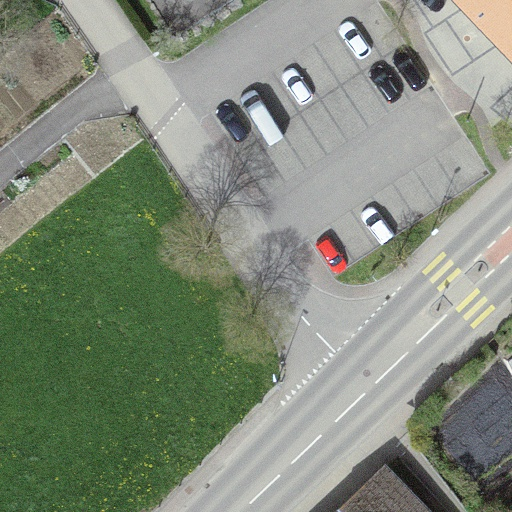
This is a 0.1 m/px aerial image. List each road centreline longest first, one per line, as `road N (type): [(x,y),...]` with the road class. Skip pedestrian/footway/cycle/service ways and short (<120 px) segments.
road 1 (residential): [(76,0),(358,396)]
road 2 (primary): [(511,241),(358,396)]
road 3 (primary): [(358,396),(238,511)]
